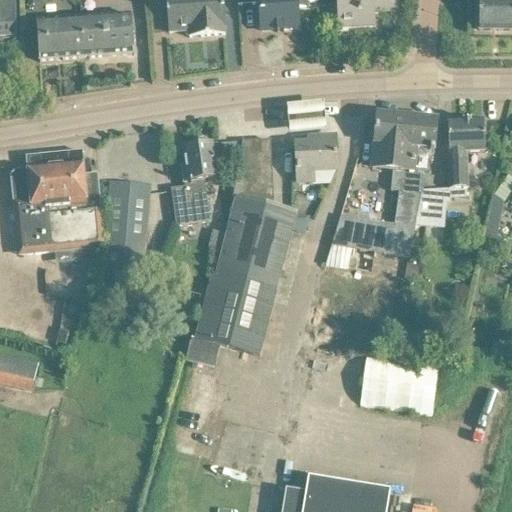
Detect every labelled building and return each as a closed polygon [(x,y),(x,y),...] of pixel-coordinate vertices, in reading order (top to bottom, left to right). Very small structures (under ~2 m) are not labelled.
[(14,0),(0,0),(1,24),(15,23),(14,0)] [(201,37),(200,37),(201,38),(225,36),(224,30),(225,30),(222,0),(165,0),(168,34),(200,32),(201,37)] [(259,0),(260,8),(261,28),(282,26),(282,31),(298,30),(296,10),(295,0),(259,0)] [(334,14),(332,0),(316,0),(318,14),(334,14)] [(374,27),(373,10),(381,10),(381,13),(398,12),(396,0),(336,0),(337,10),(338,29),(374,27)] [(511,0),(479,0),(479,32),(511,32),(511,0)] [(131,17),(81,20),(84,60),(134,57),(131,17)] [(84,60),(81,20),(36,24),(39,64),(84,60)] [(320,111),(282,113),(284,141),(322,139),(320,111)] [(437,123),(377,117),(372,171),(393,173),(391,193),(399,194),(394,227),(340,218),(332,247),(375,255),(408,261),(415,228),(421,196),(422,193),(426,177),(429,177),(430,157),(434,157),(437,123)] [(465,155),(485,154),(484,122),(448,123),(449,155),(451,191),(467,191),(465,155)] [(312,183),(312,173),(337,172),(335,139),(309,141),(309,147),(295,147),(297,184),(312,183)] [(185,189),(171,191),(176,229),(210,224),(204,183),(217,181),(212,146),(210,146),(209,144),(208,143),(206,142),(204,141),(201,142),(199,143),(198,145),(198,148),(184,150),(186,169),(182,170),(185,189)] [(223,255),(217,278),(213,277),(196,341),(192,340),(186,363),(214,370),(219,348),(259,358),(292,231),(305,235),(309,219),(267,208),(271,191),(273,191),(270,143),(242,144),(233,201),(237,202),(228,236),(212,232),(208,252),(223,255)] [(63,156),(64,166),(46,167),(45,157),(26,159),(27,172),(19,173),(15,174),(12,177),(12,181),(14,204),(17,236),(18,236),(20,257),(35,255),(35,256),(104,249),(100,213),(101,213),(98,175),(84,177),(82,154),(63,156)] [(110,184),(101,304),(141,307),(150,188),(110,184)] [(448,192),(422,193),(421,196),(415,228),(444,231),(448,192)] [(496,240),(504,205),(492,196),(481,245),(498,248),(499,241),(496,240)] [(375,255),(332,247),(325,268),(371,276),(375,255)] [(60,330),(57,344),(65,346),(69,333),(60,330)] [(511,338),(499,336),(496,350),(511,353),(511,338)] [(0,387),(32,395),(38,366),(0,357),(0,387)] [(360,408),(432,418),(439,367),(367,358),(360,408)] [(282,511),(386,511),(390,493),(308,480),(306,495),(286,492),(282,511)]
